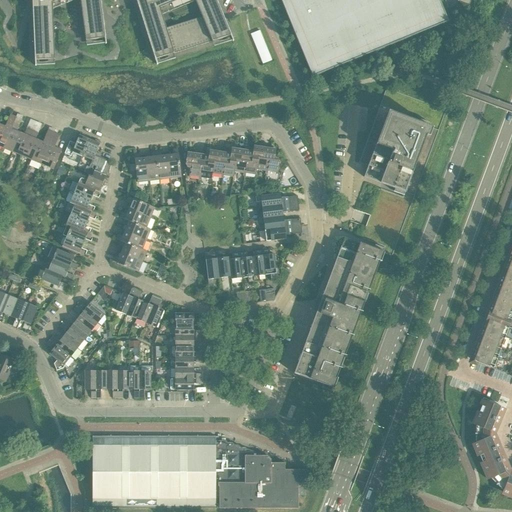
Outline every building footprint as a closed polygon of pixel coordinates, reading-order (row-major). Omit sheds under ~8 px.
[(31,0),(35,66),(55,65),(52,3),(59,0),(79,0),(86,46),(106,44),(100,0),(136,0),(156,65),(175,59),(173,54),(212,41),(214,47),(233,41),(216,0),(31,0)] [(280,0),(281,2),(312,77),(448,22),(444,11),(442,7),(441,4),(439,0),(280,0)] [(392,255),(446,111),(386,88),(358,163),(367,167),(364,176),(382,183),(359,243),(373,248),(374,245),(384,249),(383,251),(392,255)] [(0,150),(1,151),(13,123),(16,117),(10,115),(5,127),(0,125),(0,147),(1,148),(0,150)] [(12,152),(20,133),(16,132),(19,126),(13,123),(1,151),(3,152),(4,149),(12,152)] [(20,159),(32,131),(26,129),(24,135),(20,133),(12,152),(20,155),(19,158),(20,159)] [(31,160),(39,141),(35,140),(38,134),(32,131),(20,159),(22,159),(23,157),(31,160)] [(53,169),(61,151),(54,148),(59,135),(53,133),(50,139),(39,167),(41,167),(42,165),(53,169)] [(82,157),(89,140),(84,137),(85,135),(80,133),(75,144),(69,142),(64,154),(71,156),(72,153),(82,157)] [(39,167),(50,139),(45,137),(42,143),(39,141),(31,160),(39,163),(38,166),(39,167)] [(100,157),(101,155),(96,153),(100,142),(95,140),(94,142),(89,140),(82,157),(92,161),(90,164),(96,167),(100,157)] [(263,159),(264,148),(253,147),(253,152),(252,158),(258,158),(256,169),(265,171),(265,173),(266,174),(268,160),(263,159)] [(274,158),(275,150),(264,148),(263,159),(268,160),(266,174),(267,174),(267,171),(277,173),(279,161),(277,158),(274,158)] [(240,161),(242,150),(231,149),(230,154),(230,160),(235,161),(234,171),(243,173),(243,175),(244,176),(246,162),(240,161)] [(181,177),(177,150),(172,150),(173,155),(167,156),(170,179),(181,177)] [(252,158),(253,152),(242,150),(240,161),(246,162),(244,176),(245,176),(245,173),(255,175),(256,169),(258,158),(252,158)] [(218,163),(220,152),(209,151),(208,156),(207,162),(213,163),(212,174),(221,175),(220,178),(222,178),(224,164),(218,163)] [(159,180),(156,152),(151,153),(151,157),(145,158),(148,181),(159,180)] [(170,179),(167,156),(161,156),(160,152),(156,152),(159,180),(170,179)] [(230,160),(230,154),(220,152),(218,163),(224,164),(222,178),(223,178),(223,175),(233,177),(234,171),(235,161),(230,160)] [(196,165),(198,155),(187,153),(185,164),(187,167),(190,168),(189,176),(199,177),(198,180),(199,180),(202,166),(196,165)] [(148,181),(145,158),(140,159),(139,154),(134,155),(137,183),(148,181)] [(207,162),(208,156),(198,155),(196,165),(202,166),(199,180),(201,180),(201,177),(211,179),(212,174),(213,163),(207,162)] [(105,176),(109,166),(107,160),(100,157),(96,167),(94,171),(105,176)] [(105,182),(103,182),(105,176),(94,171),(91,177),(86,175),(84,180),(81,179),(80,179),(78,183),(99,192),(101,186),(103,186),(105,182)] [(97,195),(99,192),(78,183),(74,193),(91,200),(93,194),(97,195)] [(88,207),(91,200),(74,193),(70,192),(68,193),(65,200),(66,202),(74,205),(90,212),(92,208),(88,207)] [(298,203),(297,196),(280,198),(280,194),(255,197),(255,203),(261,202),(262,208),(298,203)] [(150,218),(154,208),(128,197),(126,202),(131,204),(128,209),(150,218)] [(282,213),(299,211),(298,203),(262,208),(262,213),(257,214),(258,220),(283,217),(282,213)] [(93,217),(95,214),(90,212),(74,205),(70,215),(87,222),(90,216),(93,217)] [(146,228),(150,218),(128,209),(126,215),(122,213),(120,218),(124,220),(146,228)] [(84,229),(87,222),(70,215),(66,225),(70,227),(87,234),(87,233),(88,230),(84,229)] [(301,226),(300,219),(283,221),(283,217),(258,220),(258,225),(264,225),(264,230),(301,226)] [(150,230),(146,228),(124,220),(122,224),(127,226),(124,231),(146,240),(150,230)] [(285,235),(301,233),(301,226),(264,230),(266,242),(285,240),(285,235)] [(91,235),(87,233),(87,234),(70,227),(66,237),(83,244),(86,237),(90,239),(91,235)] [(146,240),(124,231),(122,237),(118,235),(116,240),(120,241),(142,250),(146,240)] [(80,250),(83,244),(66,237),(62,247),(83,256),(84,252),(80,250)] [(331,391),(365,300),(383,251),(384,249),(374,245),(373,248),(359,243),(344,237),(293,374),(322,385),(321,388),(331,391)] [(146,252),(142,250),(120,241),(118,246),(123,248),(121,253),(142,262),(146,252)] [(71,262),(74,256),(54,248),(53,250),(56,252),(52,260),(69,267),(76,270),(78,265),(71,262)] [(277,279),(274,254),(270,255),(269,250),(262,251),(264,275),(270,275),(271,280),(277,279)] [(228,260),(228,257),(224,258),(223,251),(215,252),(219,278),(230,277),(228,260)] [(264,275),(262,251),(254,252),(255,257),(251,257),(254,282),(259,281),(259,276),(264,275)] [(219,278),(215,252),(204,254),(208,285),(214,284),(213,279),(219,278)] [(511,252),(484,327),(472,361),(477,362),(493,368),(511,375),(511,374),(511,252)] [(138,272),(142,262),(121,253),(118,258),(114,256),(112,261),(138,272)] [(254,282),(251,257),(247,257),(246,253),(239,254),(242,278),(248,277),(248,283),(254,282)] [(242,278),(239,254),(232,255),(232,259),(228,260),(230,277),(230,279),(242,278)] [(67,273),(69,267),(52,260),(49,258),(48,261),(51,262),(48,270),(62,276),(62,277),(72,281),(74,276),(67,273)] [(60,282),(62,277),(62,276),(48,270),(42,268),(41,270),(44,271),(40,280),(55,286),(53,290),(63,294),(67,285),(60,282)] [(126,315),(136,290),(132,288),(128,296),(123,294),(116,311),(126,315)] [(275,298),(274,289),(266,290),(268,302),(273,301),(275,298)] [(136,319),(143,302),(137,300),(141,292),(136,290),(126,315),(136,319)] [(268,302),(266,290),(259,291),(260,302),(268,302)] [(252,303),(251,291),(244,292),(245,304),(252,303)] [(245,304),(244,292),(236,293),(237,305),(245,304)] [(230,306),(229,300),(228,294),(221,295),(222,307),(230,306)] [(10,317),(17,299),(7,295),(1,310),(6,312),(5,314),(10,317)] [(222,307),(221,295),(213,296),(215,308),(222,307)] [(146,323),(156,298),(151,296),(148,305),(143,302),(136,319),(146,323)] [(156,327),(163,311),(157,308),(161,300),(156,298),(146,323),(156,327)] [(21,318),(27,304),(17,299),(10,317),(15,319),(16,317),(21,318)] [(104,315),(96,308),(90,303),(86,308),(79,302),(76,306),(97,323),(104,315)] [(30,325),(37,308),(27,304),(21,318),(25,320),(24,323),(30,325)] [(97,323),(76,306),(73,310),(80,316),(76,320),(90,332),(97,323)] [(202,325),(202,320),(193,320),(193,314),(175,314),(175,325),(193,325),(202,325)] [(90,332),(76,320),(73,325),(66,319),(62,323),(84,340),(90,332)] [(84,340),(62,323),(59,327),(66,333),(63,337),(77,348),(84,340)] [(202,336),(202,331),(193,331),(193,325),(175,325),(175,336),(202,336)] [(77,348),(63,337),(59,342),(52,336),(49,340),(70,357),(77,348)] [(193,347),(193,341),(202,341),(202,336),(175,336),(175,347),(193,347)] [(70,357),(49,340),(46,344),(53,350),(49,354),(56,360),(53,364),(56,371),(63,369),(65,366),(64,365),(70,357)] [(202,357),(202,352),(193,352),(193,347),(175,347),(175,357),(202,357)] [(0,379),(5,382),(14,360),(0,354),(0,379)] [(193,368),(193,362),(202,362),(202,357),(175,357),(175,368),(193,368)] [(193,374),(193,368),(175,368),(175,379),(202,379),(202,374),(193,374)] [(96,399),(96,372),(85,372),(85,389),(90,389),(90,399),(96,399)] [(106,389),(106,372),(96,372),(96,399),(101,399),(101,389),(106,389)] [(117,399),(117,372),(106,372),(106,389),(112,389),(112,399),(117,399)] [(128,389),(128,372),(117,372),(117,399),(122,399),(122,389),(128,389)] [(139,399),(139,372),(128,372),(128,389),(134,389),(134,399),(139,399)] [(150,389),(150,372),(139,372),(139,399),(144,399),(144,389),(150,389)] [(193,390),(193,384),(202,384),(202,379),(175,379),(170,379),(170,390),(193,390)] [(492,432),(497,421),(500,422),(505,409),(483,401),(473,425),(475,425),(475,434),(474,434),(474,435),(475,435),(475,443),(474,443),(481,461),(500,453),(492,435),(492,432)] [(291,419),(295,408),(291,406),(286,417),(291,419)] [(304,496),(306,470),(284,470),(284,463),(271,463),(271,459),(267,456),(259,456),(260,454),(246,449),(244,451),(241,451),(241,448),(238,445),(234,445),(232,443),(227,443),(225,441),(215,441),(215,436),(92,436),(92,508),(215,508),(215,504),(219,504),(219,508),(298,509),(298,496),(304,496)] [(511,496),(511,474),(509,473),(507,471),(500,453),(481,461),(489,479),(490,478),(496,484),(495,485),(496,486),(497,485),(502,490),(502,492),(511,496)]
